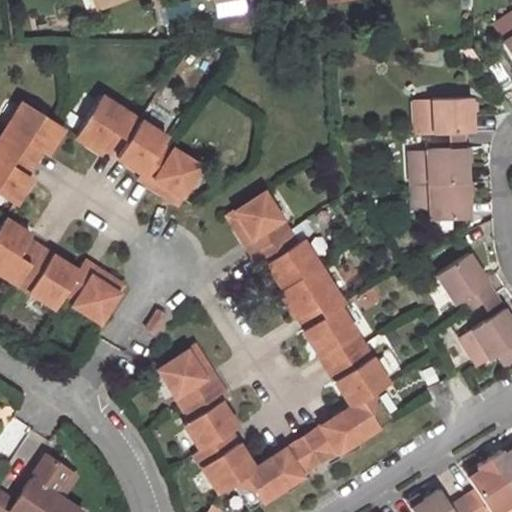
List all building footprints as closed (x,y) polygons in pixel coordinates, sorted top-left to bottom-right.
[(102,8),(99,0),(90,0),(93,10),(102,8)] [(217,18),(246,12),(243,0),(238,0),(214,5),(217,18)] [(164,23),(161,2),(152,4),(156,24),(164,23)] [(511,5),(488,21),(498,36),(511,27),(511,5)] [(497,37),(511,60),(511,27),(498,36),(497,37)] [(160,129),(98,89),(73,130),(98,146),(100,142),(138,165),(135,169),(174,194),(196,158),(157,133),(160,129)] [(465,130),(474,130),(472,96),(414,100),(416,132),(449,131),(465,130)] [(58,121),(19,97),(0,127),(0,193),(10,200),(26,172),(24,171),(36,151),(38,152),(58,121)] [(450,147),(465,146),(465,130),(449,131),(450,147)] [(428,181),(466,179),(465,146),(450,147),(426,148),(407,148),(409,182),(428,181)] [(428,181),(430,216),(468,214),(466,179),(428,181)] [(247,189),(213,216),(249,262),(255,257),(272,279),(270,281),(354,387),(312,420),(332,443),(395,395),(375,370),(386,362),(321,281),(326,278),(287,231),(283,234),(247,189)] [(27,230),(0,213),(0,214),(0,268),(53,301),(59,290),(97,313),(118,280),(80,256),(74,267),(23,236),(27,230)] [(468,248),(435,271),(455,300),(461,296),(468,308),(482,298),(495,290),(468,248)] [(491,311),(503,303),(495,290),(482,298),(491,311)] [(491,311),(471,325),(490,354),(496,350),(503,362),(511,355),(511,317),(503,303),(491,311)] [(167,315),(158,310),(148,325),(157,330),(167,315)] [(193,343),(158,371),(194,416),(189,420),(208,442),(202,447),(231,483),(242,474),(262,498),(323,450),(304,426),(266,455),(239,421),(244,417),(224,392),(230,388),(193,343)] [(429,389),(438,405),(455,394),(446,380),(429,389)] [(332,443),(312,420),(304,426),(323,450),(332,443)] [(511,440),(502,447),(499,444),(486,453),(511,492),(511,440)] [(76,511),(79,509),(57,494),(50,490),(65,467),(42,452),(12,496),(0,487),(0,511),(76,511)] [(511,492),(486,453),(474,460),(477,464),(465,471),(473,484),(460,492),(473,511),(487,511),(511,496),(511,492)] [(50,490),(57,494),(72,472),(65,467),(50,490)] [(447,499),(437,484),(408,503),(414,511),(473,511),(460,492),(447,499)]
